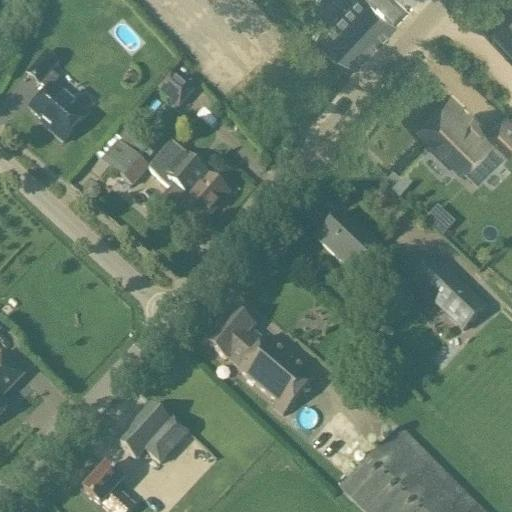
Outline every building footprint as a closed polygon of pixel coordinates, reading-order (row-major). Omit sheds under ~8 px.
[(351,0),(322,31),(355,62),(391,24),(365,0),(351,0)] [(511,53),(511,13),(492,31),(511,53)] [(87,118),(54,90),(60,83),(52,76),(59,68),(47,57),(29,79),(46,94),(30,113),(49,129),(47,132),(63,146),(87,118)] [(180,112),(195,94),(172,75),(157,92),(180,112)] [(474,187),(504,157),(511,149),(511,122),(506,116),(489,134),(450,97),(417,131),(474,187)] [(117,142),(100,162),(101,164),(112,173),(131,190),(148,169),(146,167),(117,142)] [(149,169),(147,172),(159,184),(168,191),(167,192),(184,207),(210,178),(184,156),(170,143),(148,168),(149,169)] [(379,181),(399,199),(411,185),(391,168),(379,181)] [(167,192),(161,199),(188,223),(190,221),(200,229),(230,195),(210,178),(184,207),(167,192)] [(317,242),(319,244),(355,278),(381,251),(343,215),(317,242)] [(463,333),(486,310),(433,258),(410,281),(463,333)] [(283,419),(315,381),(266,339),(262,344),(250,334),(254,330),(233,312),(205,344),(226,363),(227,361),(239,371),(238,373),(276,405),(272,410),(283,419)] [(0,402),(0,400),(21,379),(1,358),(0,359),(0,417),(7,410),(0,402)] [(160,467),(189,436),(173,421),(170,424),(152,407),(116,445),(136,464),(145,453),(160,467)] [(481,511),(400,429),(339,490),(360,511),(481,511)] [(106,511),(129,511),(135,506),(118,490),(123,484),(106,469),(84,493),(101,508),(101,507),(106,511)]
